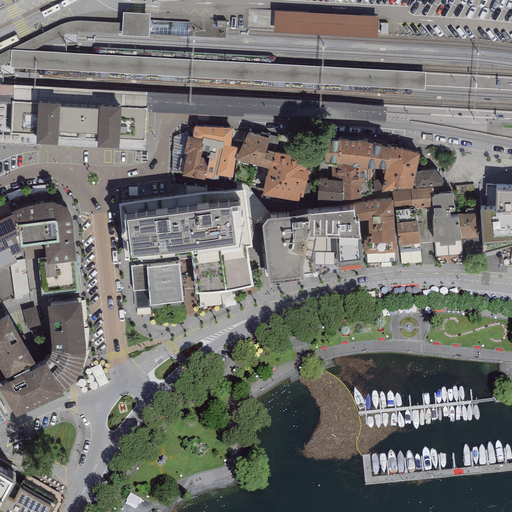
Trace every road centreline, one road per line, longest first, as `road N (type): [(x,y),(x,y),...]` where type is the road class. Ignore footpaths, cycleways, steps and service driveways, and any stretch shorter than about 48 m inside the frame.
road 1 (residential): [(511,146),(394,125),(172,112),(160,165),(109,179),(97,194)]
road 2 (residential): [(277,307),(398,279),(511,285)]
road 3 (residential): [(97,194),(119,380)]
road 4 (residential): [(277,307),(178,342),(119,380)]
road 5 (residential): [(144,403),(277,307)]
road 6 (residential): [(119,380),(0,431)]
